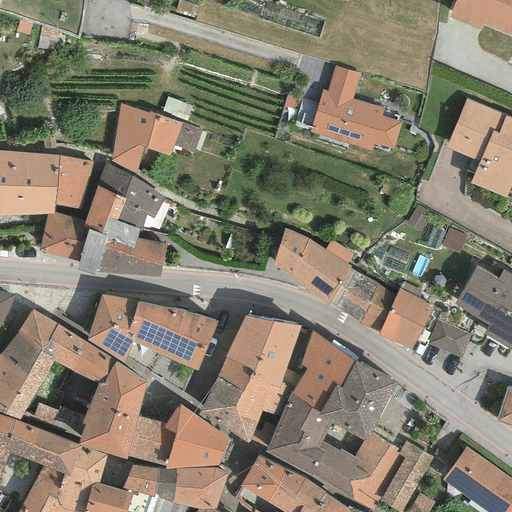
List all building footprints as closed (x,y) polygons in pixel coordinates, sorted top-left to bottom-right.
[(195,6),(178,0),(176,0),(173,10),(191,17),(195,6)] [(511,0),(454,0),(447,16),(481,30),(483,24),(511,36),(511,0)] [(32,24),(19,20),(15,31),(28,35),(32,24)] [(59,34),(41,28),(36,47),(55,48),(59,34)] [(401,122),(381,116),(383,108),(352,99),(359,74),(334,66),(327,91),(322,90),(309,132),(371,151),(373,143),(393,149),(401,122)] [(193,105),(168,96),(164,106),(163,108),(188,118),(193,105)] [(511,119),(467,99),(446,147),(480,160),(470,184),(506,198),(511,182),(511,119)] [(149,107),(120,102),(110,155),(136,168),(142,141),(169,150),(173,141),(183,120),(149,107)] [(202,128),(183,120),(173,141),(194,150),(202,128)] [(0,216),(47,214),(53,214),(54,212),(55,204),(55,202),(58,156),(0,150),(0,216)] [(94,162),(58,156),(55,202),(55,204),(81,210),(94,162)] [(105,162),(96,187),(123,198),(131,176),(105,162)] [(164,198),(131,176),(123,198),(125,199),(116,220),(139,228),(138,231),(141,232),(146,217),(153,219),(164,198)] [(396,184),(384,179),(380,188),(392,194),(396,184)] [(86,217),(84,221),(83,226),(88,229),(100,234),(104,223),(107,217),(116,220),(125,199),(123,198),(96,187),(86,217)] [(428,209),(417,203),(406,221),(418,227),(428,209)] [(84,221),(54,212),(53,214),(47,214),(39,251),(79,262),(88,229),(83,226),(84,221)] [(160,278),(166,245),(137,238),(138,234),(138,231),(139,228),(116,220),(107,217),(104,223),(100,234),(106,236),(94,272),(160,278)] [(79,262),(75,269),(93,275),(94,272),(106,236),(100,234),(88,229),(79,262)] [(284,229),(272,264),(327,306),(329,303),(350,269),(351,267),(346,264),(324,249),(309,239),(284,229)] [(465,236),(448,229),(442,243),(458,250),(465,236)] [(331,239),(324,249),(346,264),(353,254),(331,239)] [(475,266),(453,305),(488,325),(483,335),(511,351),(511,348),(511,276),(502,271),(497,279),(475,266)] [(350,269),(329,303),(358,323),(378,286),(350,269)] [(378,286),(358,323),(379,333),(377,336),(412,350),(433,306),(398,289),(396,295),(378,286)] [(0,327),(3,327),(16,294),(0,292),(0,327)] [(137,302),(101,295),(86,340),(124,363),(132,342),(193,369),(198,371),(217,322),(183,311),(137,302)] [(114,361),(31,310),(16,334),(53,359),(52,362),(97,384),(102,385),(114,361)] [(300,326),(244,315),(225,358),(253,371),(262,379),(278,389),(280,383),(300,326)] [(469,334),(436,320),(426,344),(460,358),(469,334)] [(354,362),(311,331),(300,365),(307,367),(294,388),(290,393),(319,413),(336,386),(341,389),(354,362)] [(53,359),(16,334),(0,353),(0,411),(19,420),(52,362),(53,359)] [(253,371),(225,358),(217,377),(199,411),(248,443),(261,411),(279,416),(290,393),(294,388),(280,383),(278,389),(262,379),(253,371)] [(146,383),(114,361),(102,385),(97,384),(84,415),(81,424),(84,426),(80,438),(77,444),(125,460),(126,457),(137,417),(146,383)] [(397,383),(354,362),(341,389),(336,386),(319,413),(318,415),(331,422),(321,442),(338,451),(339,449),(354,457),(364,441),(366,442),(371,433),(397,383)] [(511,391),(507,390),(497,420),(511,425),(511,391)] [(264,452),(311,476),(324,451),(318,448),(321,442),(331,422),(318,415),(319,413),(290,393),(279,416),(264,452)] [(81,424),(84,415),(59,407),(57,411),(37,403),(32,418),(80,438),(84,426),(81,424)] [(218,466),(227,439),(178,404),(166,424),(164,428),(175,433),(165,467),(164,469),(218,466)] [(14,421),(0,416),(0,474),(9,453),(6,451),(14,421)] [(164,428),(166,424),(137,417),(126,457),(165,467),(175,433),(164,428)] [(80,447),(14,421),(6,451),(9,453),(43,466),(63,474),(70,476),(80,447)] [(311,476),(372,509),(376,502),(379,503),(379,501),(403,458),(397,454),(399,451),(371,433),(366,442),(364,441),(354,457),(339,449),(338,451),(321,442),(318,448),(324,451),(311,476)] [(403,458),(379,501),(399,511),(401,511),(433,456),(405,442),(399,451),(397,454),(403,458)] [(107,457),(80,447),(70,476),(63,474),(57,490),(61,491),(59,500),(57,506),(75,511),(83,511),(92,482),(98,484),(107,457)] [(511,511),(511,481),(464,448),(441,479),(486,511),(511,511)] [(284,469),(257,457),(233,498),(251,511),(254,511),(255,511),(256,511),(259,511),(267,503),(284,469)] [(17,511),(75,511),(57,506),(59,500),(61,491),(57,490),(63,474),(43,466),(17,511)] [(157,469),(131,466),(121,491),(132,494),(125,511),(154,511),(159,497),(154,496),(157,469)] [(215,468),(175,470),(172,501),(168,511),(195,511),(198,509),(199,510),(212,509),(215,508),(226,473),(215,468)] [(163,470),(157,469),(154,496),(159,497),(154,511),(168,511),(172,501),(175,470),(163,470)] [(307,481),(284,469),(267,503),(283,511),(347,511),(348,510),(346,509),(307,481)] [(121,491),(98,484),(92,482),(83,511),(125,511),(132,494),(121,491)] [(427,511),(434,502),(420,493),(410,508),(416,511),(427,511)]
